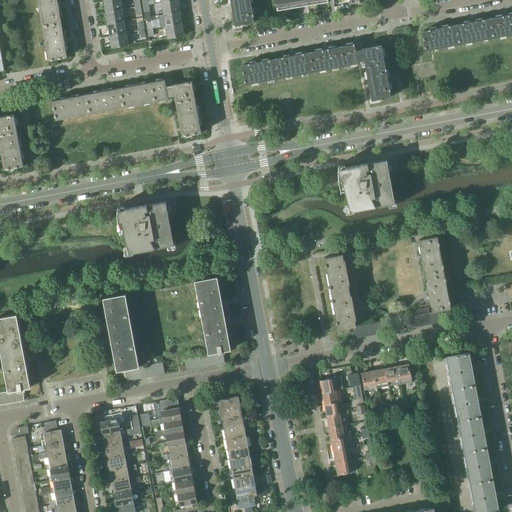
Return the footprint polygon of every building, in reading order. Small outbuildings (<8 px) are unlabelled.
[(61,23),(58,4),(57,0),(37,0),(38,7),(41,6),(41,11),(39,11),(42,26),(61,23)] [(122,9),(120,0),(103,0),(106,12),(122,9)] [(180,12),(177,0),(176,0),(161,2),(163,14),(180,12)] [(254,22),(249,0),(230,0),(232,8),(235,25),(242,24),(242,25),(245,25),(245,24),(254,22)] [(287,9),(285,0),(274,0),(277,11),(287,9)] [(285,0),(287,9),(297,7),(295,0),(285,0)] [(124,21),(122,9),(106,12),(108,24),(124,21)] [(182,23),(180,12),(163,14),(165,26),(182,23)] [(493,38),(511,34),(511,14),(489,18),(493,38)] [(456,25),(459,44),(493,38),(489,18),(456,25)] [(126,33),(124,21),(108,24),(110,36),(126,33)] [(67,57),(63,38),(61,23),(42,26),(44,41),(46,40),(47,44),(45,45),(47,60),(67,57)] [(182,23),(165,26),(167,38),(184,35),(182,23)] [(425,50),(459,44),(456,25),(421,31),(425,50)] [(128,45),(126,33),(110,36),(112,47),(128,45)] [(365,65),(384,62),(381,46),(362,49),(356,50),(354,44),(341,46),(344,66),(358,63),(357,61),(364,59),(365,65)] [(309,52),(313,72),(344,66),(341,46),(309,52)] [(276,59),(279,78),(313,72),(309,52),(276,59)] [(279,78),(276,59),(241,65),(245,84),(279,78)] [(384,62),(365,65),(372,100),(391,97),(384,62)] [(151,83),(154,102),(168,99),(168,97),(175,96),(175,99),(194,95),(192,81),(173,85),(169,86),(166,87),(165,80),(151,83)] [(119,89),(123,108),(154,102),(151,83),(135,86),(119,89)] [(86,95),(89,114),(123,108),(119,89),(102,92),(86,95)] [(55,120),(89,114),(86,95),(69,98),(52,101),(55,120)] [(198,114),(194,95),(175,99),(182,136),(201,133),(198,114)] [(0,133),(17,131),(14,114),(0,116),(0,133)] [(17,131),(0,133),(0,146),(4,169),(23,166),(21,151),(21,148),(20,145),(17,131)] [(364,164),(346,167),(345,165),(339,165),(339,166),(338,170),(338,171),(338,174),(338,176),(338,179),(339,182),(341,192),(341,191),(344,190),(350,212),(376,207),(375,204),(378,204),(378,207),(395,203),(387,160),(364,164)] [(145,205),(125,209),(125,206),(119,207),(119,206),(118,206),(118,208),(118,211),(118,212),(118,214),(118,216),(118,218),(118,220),(118,222),(118,224),(120,234),(121,234),(120,232),(124,232),(129,253),(155,248),(154,246),(157,245),(158,248),(174,245),(166,201),(145,205)] [(425,270),(426,275),(444,272),(443,267),(443,264),(442,264),(438,245),(439,245),(439,242),(438,242),(437,237),(437,236),(419,239),(419,240),(420,245),(419,245),(421,258),(424,270),(425,270)] [(330,288),(331,294),(349,290),(348,284),(349,284),(347,272),(344,259),(343,260),(342,255),(342,254),(324,257),(324,258),(325,263),(325,266),(326,266),(330,285),(329,285),(330,288)] [(434,311),(441,310),(451,308),(450,308),(449,303),(450,303),(449,300),(445,280),(446,280),(445,277),(444,272),(426,275),(427,281),(426,281),(428,294),(430,306),(432,306),(432,311),(432,312),(434,311)] [(202,317),(224,313),(221,295),(217,277),(195,281),(202,317)] [(348,328),(354,326),(356,326),(354,320),(356,320),(353,308),(351,295),(350,296),(349,290),(331,294),(332,299),(332,302),(333,301),(336,321),(336,324),(337,324),(338,329),(348,328)] [(110,334),(132,330),(125,294),(103,298),(106,316),(110,334)] [(441,310),(434,311),(436,323),(443,322),(441,310)] [(216,352),(224,351),(231,350),(227,331),(224,313),(202,317),(209,354),(210,354),(216,352)] [(0,317),(0,347),(1,354),(23,350),(20,332),(17,315),(0,317)] [(367,336),(373,335),(371,323),(365,324),(367,336)] [(356,338),(354,326),(348,328),(350,339),(356,338)] [(131,368),(137,367),(139,367),(132,330),(110,334),(113,352),(116,371),(125,369),(125,370),(131,368)] [(16,390),(23,388),(30,387),(27,369),(23,350),(1,354),(8,391),(9,391),(16,390)] [(224,351),(216,352),(219,364),(225,363),(223,355),(225,355),(224,351)] [(210,354),(212,365),(219,364),(216,352),(210,354)] [(447,356),(453,389),(474,385),(468,352),(447,356)] [(204,355),(206,366),(212,365),(210,354),(209,354),(204,355)] [(204,355),(198,356),(200,368),(206,366),(204,355)] [(198,356),(192,357),(194,369),(200,368),(198,356)] [(188,370),(194,369),(192,357),(185,358),(187,366),(187,369),(188,370)] [(162,362),(156,364),(158,375),(165,374),(162,362)] [(156,364),(150,365),(152,376),(158,375),(156,364)] [(409,364),(396,366),(399,379),(400,383),(412,381),(411,377),(409,364)] [(150,365),(144,366),(146,378),(152,376),(150,365)] [(137,367),(140,379),(146,378),(144,366),(139,367),(137,367)] [(387,381),(399,379),(396,366),(385,368),(387,381)] [(131,368),(133,380),(140,379),(137,367),(131,368)] [(133,380),(131,368),(125,370),(127,381),(133,380)] [(375,383),(376,388),(388,386),(387,381),(385,368),(373,370),(375,383)] [(365,390),(376,388),(375,383),(373,370),(361,373),(364,386),(365,390)] [(351,380),(352,387),(360,385),(358,373),(347,375),(348,380),(351,380)] [(322,392),(335,390),(333,378),(320,380),(322,392)] [(453,389),(458,420),(480,416),(474,385),(453,389)] [(23,388),(16,390),(18,401),(24,400),(23,392),(24,392),(23,388)] [(230,409),(241,407),(238,396),(232,397),(230,388),(217,391),(220,408),(230,407),(230,409)] [(9,391),(12,403),(18,401),(16,390),(9,391)] [(337,402),(335,390),(322,392),(324,404),(337,402)] [(361,390),(353,391),(355,398),(362,397),(361,390)] [(9,391),(8,391),(3,392),(5,404),(12,403),(9,391)] [(164,422),(181,419),(177,397),(159,400),(163,418),(150,420),(148,412),(140,414),(142,426),(164,422)] [(379,403),(380,410),(392,408),(391,403),(385,404),(385,401),(379,403)] [(340,413),(337,402),(324,404),(326,416),(340,413)] [(242,416),(241,407),(230,409),(230,407),(220,408),(222,420),(242,416)] [(342,426),(340,413),(326,416),(329,428),(342,426)] [(138,415),(129,416),(131,429),(140,427),(138,415)] [(244,427),(242,416),(222,420),(224,428),(233,426),(234,428),(244,427)] [(458,420),(464,452),(486,447),(480,416),(458,420)] [(100,421),(103,433),(120,430),(119,423),(126,422),(125,417),(118,418),(113,419),(105,421),(100,421)] [(166,434),(183,431),(181,419),(164,422),(165,429),(157,431),(158,436),(163,435),(166,434)] [(45,422),(46,432),(58,430),(56,420),(45,422)] [(345,425),(342,426),(329,428),(331,439),(344,437),(351,436),(350,431),(346,432),(345,425)] [(15,428),(11,432),(11,436),(28,433),(27,426),(15,428)] [(246,435),(244,427),(234,428),(233,426),(224,428),(226,439),(246,435)] [(46,444),(63,441),(61,429),(58,430),(46,432),(43,432),(45,440),(41,440),(42,445),(46,444)] [(127,429),(120,430),(103,433),(105,445),(123,442),(121,435),(128,434),(127,429)] [(168,446),(186,443),(183,431),(166,434),(167,442),(164,442),(165,447),(168,446)] [(248,446),(246,435),(226,439),(227,448),(237,446),(238,448),(248,446)] [(13,444),(26,442),(25,436),(12,438),(13,444)] [(352,441),(351,436),(344,437),(331,439),(333,451),(347,448),(345,442),(352,441)] [(142,440),(130,442),(130,446),(131,448),(143,446),(142,440)] [(65,453),(63,441),(46,444),(47,452),(43,452),(44,457),(48,456),(65,453)] [(129,441),(123,442),(105,445),(107,457),(125,454),(123,447),(130,446),(130,442),(129,441)] [(27,448),(26,442),(13,444),(14,450),(27,448)] [(170,458),(188,455),(186,443),(168,446),(169,453),(162,455),(163,459),(170,458)] [(249,455),(248,446),(238,448),(237,446),(227,448),(229,459),(249,455)] [(464,452),(470,483),(492,479),(486,447),(464,452)] [(28,454),(27,448),(14,450),(15,456),(28,454)] [(349,460),(347,448),(333,451),(335,463),(349,460)] [(47,469),(50,468),(68,465),(65,453),(48,456),(49,463),(46,464),(47,469)] [(125,454),(107,457),(109,469),(127,466),(126,459),(129,458),(128,457),(128,454),(128,453),(125,454)] [(29,460),(28,454),(15,456),(16,462),(29,460)] [(173,470),(190,466),(188,455),(170,458),(172,465),(168,466),(169,470),(173,470)] [(252,466),(249,455),(229,459),(231,468),(241,466),(242,468),(252,466)] [(31,465),(29,460),(16,462),(17,468),(31,465)] [(351,460),(349,460),(335,463),(338,475),(351,472),(353,472),(351,460)] [(127,466),(109,469),(112,481),(129,478),(128,471),(136,469),(135,464),(127,466)] [(32,471),(31,465),(17,468),(18,473),(32,471)] [(70,477),(68,465),(50,468),(51,475),(48,476),(49,481),(52,480),(70,477)] [(175,481),(192,478),(190,466),(173,470),(169,470),(171,482),(175,481)] [(253,475),(252,466),(242,468),(241,466),(231,468),(233,479),(253,475)] [(33,477),(32,471),(18,473),(19,479),(33,477)] [(255,486),(253,475),(233,479),(235,487),(245,485),(245,488),(255,486)] [(34,483),(33,477),(19,479),(21,486),(34,483)] [(51,493),(55,492),(72,489),(70,477),(52,480),(54,487),(50,488),(51,493)] [(129,478),(112,481),(114,493),(131,490),(130,483),(138,481),(137,477),(134,478),(134,477),(129,478)] [(175,481),(176,489),(177,494),(195,490),(192,478),(175,481)] [(491,511),(498,511),(492,479),(470,483),(475,511),(491,511)] [(35,489),(34,483),(21,486),(22,491),(35,489)] [(430,491),(428,483),(420,485),(421,493),(430,491)] [(257,495),(255,486),(245,488),(245,485),(235,487),(237,499),(239,509),(256,506),(254,495),(257,495)] [(36,495),(35,489),(22,491),(23,497),(36,495)] [(74,501),(72,489),(55,492),(56,499),(49,500),(50,505),(57,504),(74,501)] [(135,489),(131,490),(114,493),(116,505),(133,501),(132,494),(135,494),(135,489)] [(197,502),(195,490),(177,494),(179,501),(175,501),(176,506),(179,505),(180,506),(197,502)] [(36,495),(23,497),(24,503),(37,501),(36,495)] [(25,509),(38,507),(37,501),(24,503),(25,509)] [(76,511),(74,501),(57,504),(58,511),(52,511),(76,511)] [(136,501),(133,501),(116,505),(117,511),(135,511),(134,506),(137,506),(136,501)]
